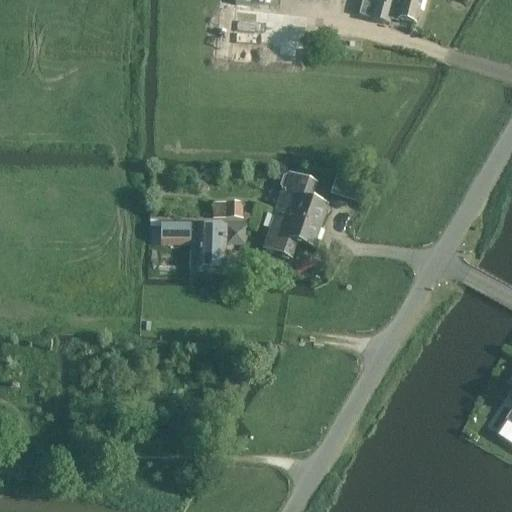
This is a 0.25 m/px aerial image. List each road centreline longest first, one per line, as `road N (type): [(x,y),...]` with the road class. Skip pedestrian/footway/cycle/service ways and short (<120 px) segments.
road 1 (track): [(52,325),(298,334),(384,350)]
road 2 (unclassified): [(290,511),(439,261)]
road 3 (unclassified): [(439,261),(511,137)]
